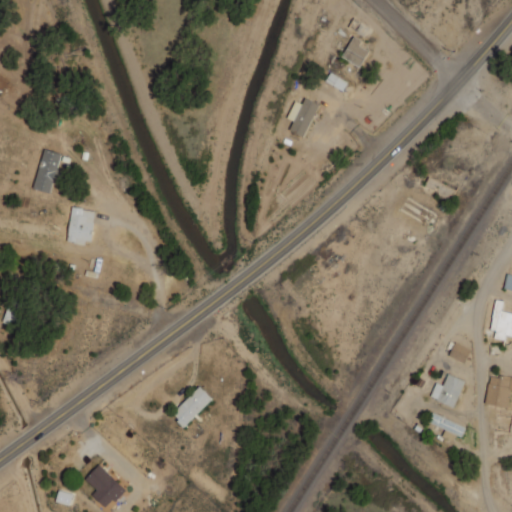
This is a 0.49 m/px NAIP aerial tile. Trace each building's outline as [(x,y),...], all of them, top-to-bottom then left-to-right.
[(342,57),(360,66),(368,50),(358,46),(361,40),(352,36),(342,57)] [(325,81),(342,90),(347,81),(330,72),(325,81)] [(287,118),(293,120),(289,130),(304,137),(318,104),(305,98),(302,104),(294,101),(287,118)] [(34,189),(52,192),(59,153),(42,150),(34,189)] [(450,200),(455,189),(429,176),(423,186),(450,200)] [(71,206),(82,207),(81,209),(94,211),(92,222),(93,222),(91,240),(84,240),(84,244),(73,243),(73,241),(66,240),(71,206)] [(97,257),(102,258),(98,272),(93,270),(97,257)] [(511,274),(507,273),(503,287),(511,289),(511,274)] [(490,329),(496,330),(494,338),(504,339),(505,335),(511,336),(511,312),(501,311),(503,301),(495,299),(490,329)] [(470,349),(455,342),(448,355),(464,363),(470,349)] [(443,385),(436,382),(430,396),(453,406),(464,380),(448,374),(443,385)] [(484,403),(507,408),(511,389),(511,378),(490,374),(484,403)] [(199,386),(211,398),(183,427),(176,420),(178,419),(172,413),(199,386)] [(456,442),(463,426),(432,412),(428,421),(445,429),(442,435),(456,442)] [(91,494),(106,508),(124,489),(99,464),(85,479),(96,489),(91,494)] [(56,502),(70,504),(73,493),(58,489),(56,502)]
